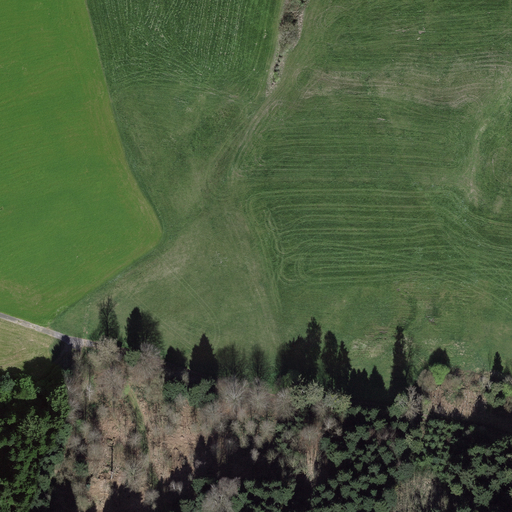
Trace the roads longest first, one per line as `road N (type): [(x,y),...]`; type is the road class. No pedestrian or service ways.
road 1 (track): [(511,432),(463,412),(213,380),(0,316)]
road 2 (track): [(82,355),(131,395),(163,511)]
road 3 (track): [(34,511),(78,413),(84,383),(73,341)]
